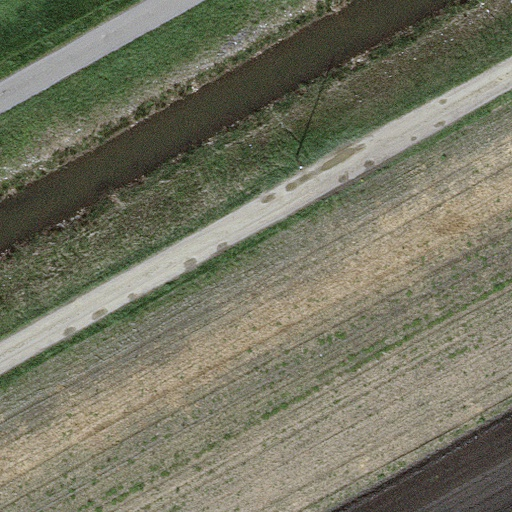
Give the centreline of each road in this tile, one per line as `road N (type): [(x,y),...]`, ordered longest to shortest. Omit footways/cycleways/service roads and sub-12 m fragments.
road 1 (track): [(0,382),(511,99)]
road 2 (track): [(191,0),(0,106)]
